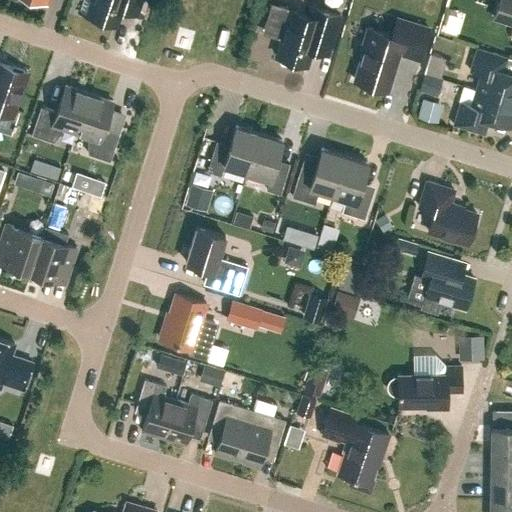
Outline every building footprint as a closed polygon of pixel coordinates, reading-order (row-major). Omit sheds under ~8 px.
[(116,24),(121,8),(136,14),(140,0),(83,0),(79,12),(116,24)] [(511,0),(495,0),(491,16),(511,22),(511,35),(511,36),(511,0)] [(307,64),(312,48),(328,52),(333,36),(340,14),(311,5),(308,14),(290,9),(276,54),(281,56),(280,58),(281,60),(289,63),(291,61),(292,59),(307,64)] [(419,58),(429,27),(397,17),(391,34),(368,26),(362,46),(364,47),(355,79),(387,89),(399,51),(419,58)] [(476,88),(511,99),(511,72),(504,70),(508,56),(476,47),(470,69),(481,72),(476,88)] [(0,129),(10,133),(12,127),(14,128),(16,123),(14,123),(17,113),(13,112),(27,71),(0,61),(0,129)] [(437,95),(440,86),(421,81),(419,90),(437,95)] [(76,132),(89,92),(66,84),(56,110),(41,105),(32,133),(54,140),(64,128),(76,132)] [(511,99),(476,88),(471,104),(460,101),(453,123),(485,133),(489,119),(511,126),(511,121),(511,99)] [(89,92),(76,132),(88,136),(88,152),(110,159),(119,132),(104,127),(113,100),(89,92)] [(418,115),(433,119),(437,106),(422,102),(418,115)] [(247,171),(259,132),(236,125),(230,144),(217,140),(208,170),(221,174),(224,164),(247,171)] [(259,132),(247,171),(270,178),(267,188),(280,192),(289,162),(276,158),(282,139),(259,132)] [(333,193),(345,154),(321,147),(314,172),(301,168),(292,195),(315,202),(319,189),(333,193)] [(345,154),(333,193),(346,197),(342,211),(365,218),(373,190),(360,186),(368,161),(345,154)] [(49,163),(45,175),(56,179),(60,167),(49,163)] [(104,181),(90,176),(85,190),(99,195),(104,181)] [(40,178),(36,190),(49,194),(53,182),(40,178)] [(467,242),(472,227),(475,225),(478,217),(476,214),(477,212),(463,208),(463,206),(450,201),(454,188),(427,180),(419,205),(434,210),(428,229),(467,242)] [(190,186),(185,203),(205,209),(210,193),(190,186)] [(91,193),(86,210),(99,214),(105,198),(104,198),(91,193)] [(384,212),(375,217),(382,230),(391,225),(384,212)] [(260,227),(272,231),(275,220),(263,217),(260,227)] [(0,260),(6,262),(30,270),(41,235),(6,223),(2,236),(0,241),(0,260)] [(45,225),(41,235),(30,270),(65,282),(77,246),(65,242),(68,233),(45,225)] [(313,246),(317,234),(287,225),(283,236),(313,246)] [(239,293),(247,265),(219,256),(225,235),(197,226),(186,260),(208,267),(204,282),(239,293)] [(414,254),(418,242),(397,236),(393,248),(414,254)] [(298,264),(303,247),(286,242),(281,259),(298,264)] [(428,250),(420,275),(430,278),(424,295),(465,307),(474,277),(461,272),(465,261),(451,257),(428,250)] [(345,261),(337,285),(358,292),(366,268),(345,261)] [(356,297),(336,290),(330,309),(350,316),(356,297)] [(319,319),(326,296),(311,291),(304,315),(319,319)] [(164,323),(162,330),(163,334),(162,338),(192,348),(195,340),(211,345),(218,322),(202,317),(206,302),(176,292),(167,321),(164,323)] [(255,328),(262,308),(231,298),(225,318),(255,328)] [(456,355),(480,355),(480,332),(456,332),(456,355)] [(23,387),(32,361),(11,354),(15,342),(0,337),(0,385),(0,386),(2,380),(23,387)] [(184,361),(173,357),(169,369),(181,372),(184,361)] [(310,364),(303,388),(320,394),(327,370),(310,364)] [(447,372),(398,373),(398,375),(394,375),(390,378),(388,382),(388,387),(390,390),(394,393),(399,393),(399,405),(428,405),(428,407),(448,407),(448,389),(462,389),(462,364),(447,364),(447,372)] [(203,380),(218,385),(223,369),(207,365),(203,380)] [(238,394),(244,376),(226,370),(220,388),(238,394)] [(164,436),(175,398),(163,394),(166,384),(145,377),(137,402),(149,405),(142,429),(164,436)] [(175,398),(164,436),(186,443),(193,419),(205,422),(212,398),(191,392),(188,402),(175,398)] [(298,408),(312,412),(316,399),(303,394),(298,408)] [(238,456),(253,408),(220,398),(212,422),(223,425),(215,452),(229,456),(229,454),(238,456)] [(382,453),(389,433),(356,422),(358,416),(331,407),(322,433),(339,439),(341,433),(350,436),(339,470),(352,475),(350,482),(370,489),(374,478),(371,477),(380,452),(382,453)] [(253,408),(238,456),(246,459),(246,461),(259,465),(267,439),(278,442),(286,418),(253,408)] [(287,420),(281,438),(295,444),(301,426),(287,420)] [(0,422),(0,435),(6,438),(10,426),(0,422)] [(511,450),(511,425),(493,425),(493,450),(511,450)] [(511,474),(511,450),(493,450),(492,474),(511,474)] [(511,498),(511,474),(492,474),(492,498),(511,498)] [(511,511),(511,498),(492,498),(491,511),(511,511)] [(156,511),(157,510),(127,501),(123,511),(110,511),(109,511),(108,511),(101,511),(94,510),(93,511),(156,511)]
